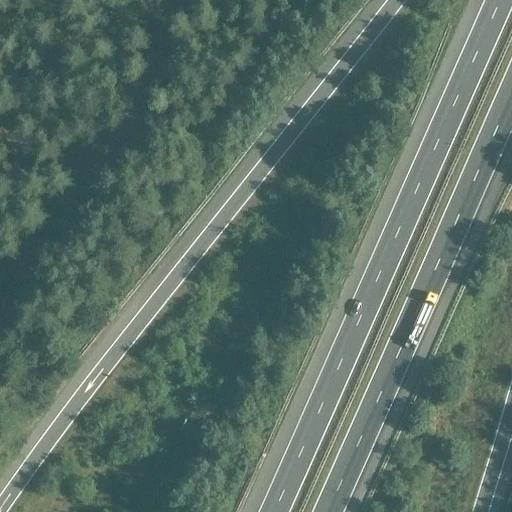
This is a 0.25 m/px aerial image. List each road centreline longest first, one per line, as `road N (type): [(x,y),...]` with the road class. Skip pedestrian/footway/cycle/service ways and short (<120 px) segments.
road 1 (motorway): [(395,0),(117,348),(0,509)]
road 2 (motorway): [(495,0),(272,511)]
road 3 (motorway): [(328,511),(511,93)]
